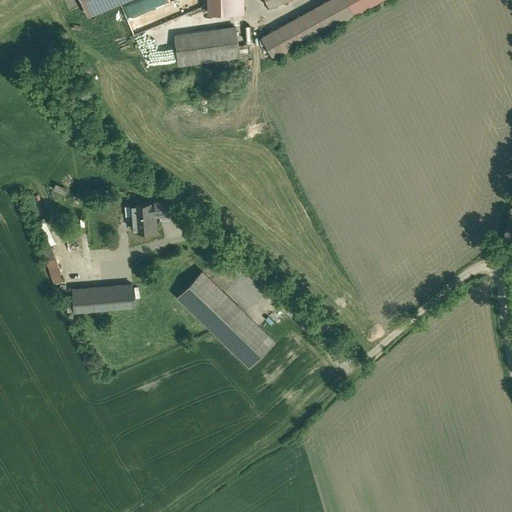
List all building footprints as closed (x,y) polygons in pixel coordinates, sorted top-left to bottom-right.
[(86,0),(92,13),(123,0),(86,0)] [(132,0),(122,3),(126,16),(172,1),(171,0),(132,0)] [(234,0),(208,0),(209,11),(235,11),(234,0)] [(322,0),(261,36),(275,60),(378,0),(322,0)] [(235,26),(175,35),(179,63),(239,54),(235,26)] [(63,193),(65,188),(53,182),(50,188),(63,193)] [(154,202),(132,204),(133,230),(156,228),(154,202)] [(36,218),(46,244),(52,242),(41,216),(36,218)] [(51,283),(61,280),(52,256),(43,260),(51,283)] [(202,270),(177,296),(249,366),(274,340),(202,270)] [(132,284),(66,289),(68,311),(134,306),(132,284)]
